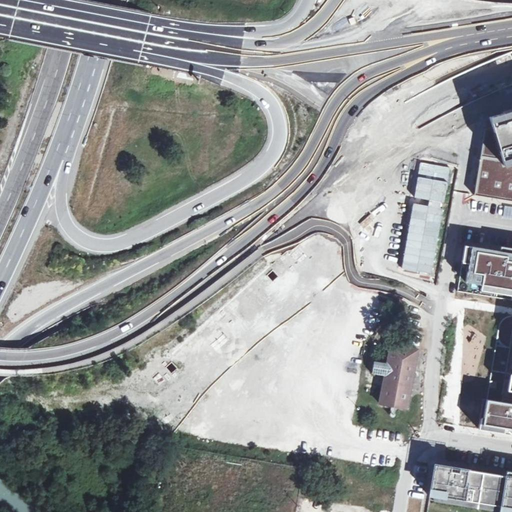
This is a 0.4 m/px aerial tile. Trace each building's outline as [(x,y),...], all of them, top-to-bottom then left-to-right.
[(511,163),(511,109),(489,115),(492,125),(506,166),(511,163)] [(511,163),(506,166),(492,125),(485,128),(474,195),(511,201),(511,163)] [(419,162),(403,269),(436,274),(453,167),(419,162)] [(511,208),(505,207),(503,217),(511,217),(511,208)] [(471,247),(465,246),(462,261),(469,262),(471,247)] [(511,253),(471,247),(469,262),(466,282),(481,284),(505,288),(511,289),(511,253)] [(505,288),(481,284),(480,290),(504,294),(505,288)] [(380,403),(408,408),(418,349),(391,344),(387,363),(374,361),(372,373),(385,375),(380,403)] [(511,390),(511,403),(487,399),(483,424),(504,427),(511,432),(511,368),(511,369),(511,368),(511,380),(509,380),(508,390),(511,390)] [(511,432),(504,427),(483,424),(479,423),(478,428),(511,433),(511,432)] [(434,495),(433,500),(505,511),(511,511),(511,476),(435,464),(430,494),(434,495)]
